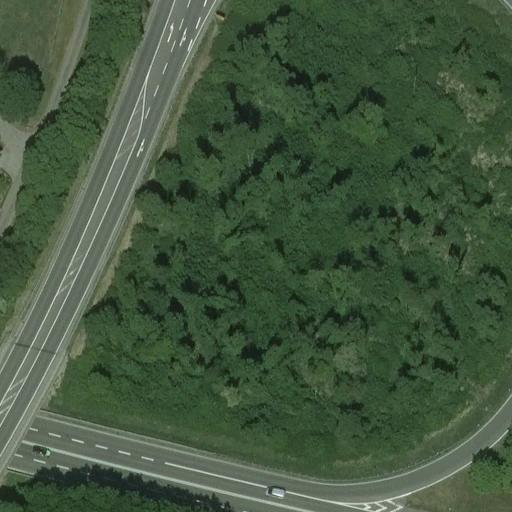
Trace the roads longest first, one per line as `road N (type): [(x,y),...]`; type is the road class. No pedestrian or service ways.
road 1 (secondary): [(190,0),(151,104),(0,415)]
road 2 (trunk): [(511,412),(440,471),(374,492),(346,495),(189,471)]
road 3 (trunk): [(0,444),(259,511)]
road 4 (trunk): [(189,471),(0,420)]
road 5 (trunk): [(344,511),(189,471)]
